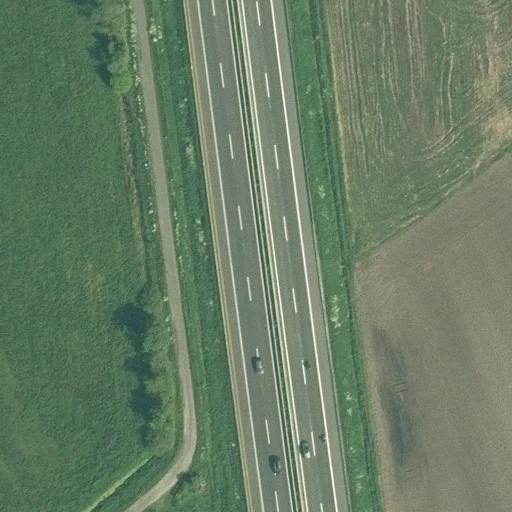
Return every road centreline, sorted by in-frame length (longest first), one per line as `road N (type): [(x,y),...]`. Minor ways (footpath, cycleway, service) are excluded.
road 1 (track): [(134,511),(174,478),(189,450),(137,0)]
road 2 (motorway): [(213,0),(278,511)]
road 3 (motorway): [(322,511),(257,0)]
